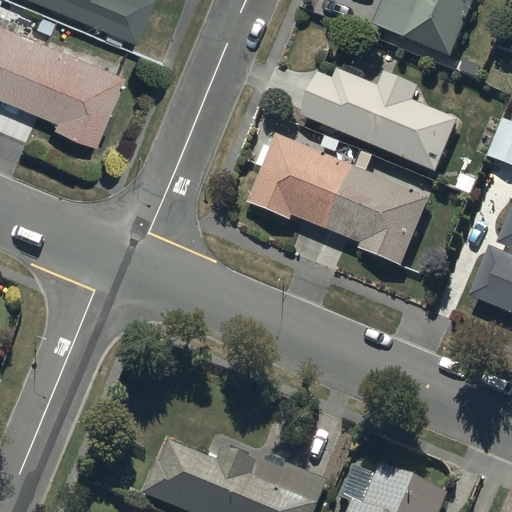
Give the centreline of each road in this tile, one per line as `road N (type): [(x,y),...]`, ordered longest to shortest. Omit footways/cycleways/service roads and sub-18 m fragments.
road 1 (residential): [(133,271),(511,426)]
road 2 (residential): [(133,271),(246,0)]
road 3 (residential): [(4,511),(107,260)]
